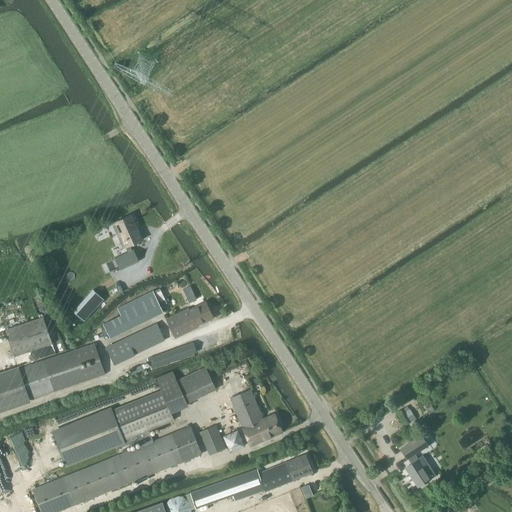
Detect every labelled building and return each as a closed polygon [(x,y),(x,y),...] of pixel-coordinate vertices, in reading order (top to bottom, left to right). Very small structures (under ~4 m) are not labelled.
[(135,212),(116,221),(117,221),(119,221),(124,232),(118,235),(118,234),(117,234),(123,248),(126,247),(128,252),(132,250),(130,245),(144,239),(140,231),(138,227),(141,226),(135,212)] [(128,252),(115,257),(120,270),(139,261),(134,249),(132,250),(128,252)] [(190,285),(182,289),(189,302),(196,299),(190,285)] [(154,294),(129,306),(137,323),(163,311),(154,294)] [(206,301),(189,309),(197,325),(213,317),(206,301)] [(126,312),(104,322),(110,336),(137,323),(129,306),(124,309),(126,312)] [(188,307),(166,318),(175,337),(198,326),(197,325),(189,309),(188,307)] [(42,316),(4,330),(14,357),(51,343),(42,316)] [(157,322),(127,336),(134,353),(165,339),(157,322)] [(127,336),(106,346),(114,362),(134,353),(127,336)] [(173,347),(148,356),(152,368),(177,358),(197,351),(192,339),(173,347)] [(99,340),(0,374),(0,411),(104,375),(101,366),(106,363),(99,340)] [(205,367),(176,380),(186,402),(215,389),(205,367)] [(173,371),(157,377),(162,390),(171,414),(172,413),(188,406),(186,402),(176,380),(173,371)] [(250,389),(230,398),(242,427),(263,419),(250,389)] [(162,390),(51,433),(65,468),(126,444),(124,440),(137,435),(149,430),(174,420),(172,413),(171,414),(162,390)] [(263,419),(242,427),(250,446),(281,433),(273,415),(263,419)] [(215,425),(199,432),(209,455),(225,448),(215,425)] [(62,476),(32,488),(40,511),(53,511),(74,504),(182,461),(201,454),(190,426),(171,433),(153,440),(149,430),(137,435),(141,445),(62,476)] [(237,431),(223,437),(230,453),(244,447),(237,431)] [(420,435),(399,449),(406,459),(407,458),(410,463),(404,467),(417,486),(430,477),(418,458),(417,459),(414,454),(427,445),(420,435)] [(305,454),(285,462),(292,480),(312,472),(305,454)] [(190,491),(185,493),(190,510),(233,495),(234,501),(264,491),(292,480),(285,462),(257,473),(256,469),(190,491)] [(166,511),(163,502),(135,511),(166,511)]
